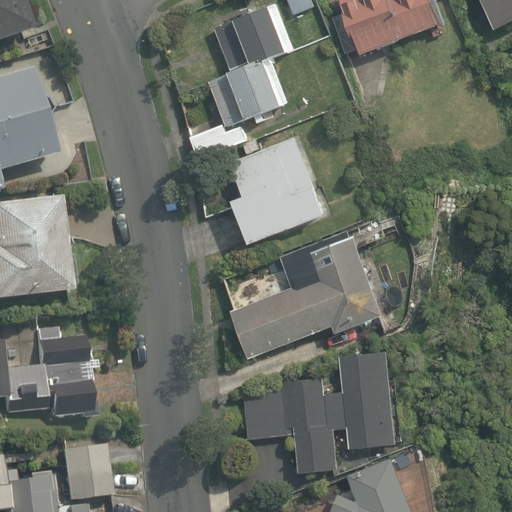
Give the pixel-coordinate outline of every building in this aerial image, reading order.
[(0,0),(0,38),(24,31),(13,0),(0,0)] [(292,50),(274,0),(272,0),(217,20),(234,69),(206,79),(223,128),(288,105),(271,58),(292,50)] [(441,19),(433,0),(339,0),(359,51),(441,19)] [(511,0),(476,0),(487,26),(511,15),(511,0)] [(0,164),(49,151),(27,69),(0,75),(0,164)] [(296,133),(228,161),(240,188),(229,193),(248,241),(327,209),(296,133)] [(0,299),(63,291),(51,195),(0,201),(0,299)] [(322,283),(299,292),(296,285),(230,310),(248,357),(330,326),(332,331),(382,312),(352,234),(310,250),(322,283)] [(0,412),(44,408),(46,421),(99,415),(97,397),(85,399),(78,338),(31,343),(33,361),(0,364),(0,412)] [(397,439),(388,351),(341,355),(343,378),(250,380),(251,437),(282,437),(282,447),(293,447),(293,469),(333,469),(332,426),(347,426),(349,444),(397,439)] [(108,495),(105,441),(64,444),(68,498),(53,499),(54,511),(84,511),(84,497),(108,495)] [(413,511),(387,454),(346,473),(356,494),(316,511),(413,511)] [(0,511),(42,511),(38,476),(0,481),(0,511)]
